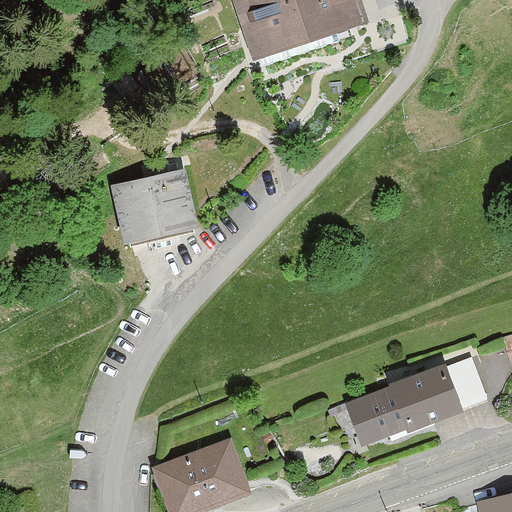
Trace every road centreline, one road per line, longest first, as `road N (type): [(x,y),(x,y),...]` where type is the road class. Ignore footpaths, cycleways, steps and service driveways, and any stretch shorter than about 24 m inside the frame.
road 1 (residential): [(113,511),(112,445),(139,367),(173,317),(408,75),(446,0)]
road 2 (tertiary): [(326,511),(511,442)]
